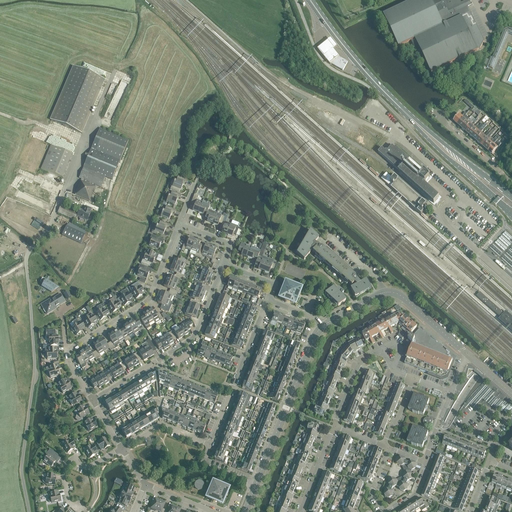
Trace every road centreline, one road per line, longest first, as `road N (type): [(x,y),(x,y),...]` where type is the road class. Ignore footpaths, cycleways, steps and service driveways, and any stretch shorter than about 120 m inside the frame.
road 1 (primary): [(307,0),(407,118),(511,214)]
road 2 (primary): [(511,196),(409,114),(313,0)]
road 3 (unclassified): [(28,511),(21,467),(34,374),(25,261)]
road 4 (residential): [(92,399),(194,336),(223,264)]
road 5 (residential): [(299,511),(357,364),(380,349)]
road 6 (residential): [(67,349),(148,299),(178,223)]
road 7 (tertiary): [(255,484),(324,324)]
road 8 (residential): [(209,444),(269,297)]
road 9 (residential): [(385,511),(373,492),(413,377)]
road 10 (residential): [(391,511),(418,492),(450,392)]
road 11 (track): [(34,122),(10,172),(14,180),(25,173),(65,188)]
